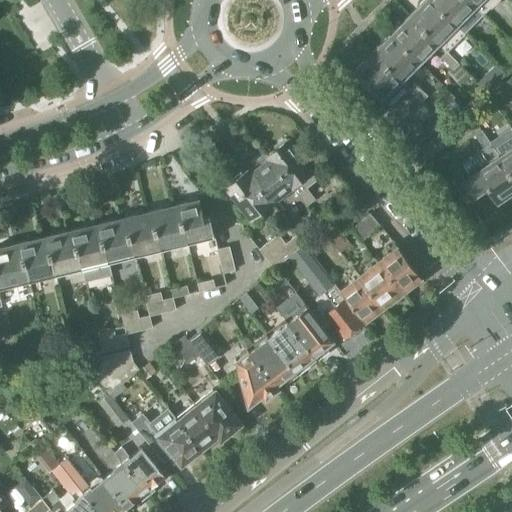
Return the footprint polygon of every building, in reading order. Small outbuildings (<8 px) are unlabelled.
[(438,44),(456,26),(429,0),(427,0),(410,17),(438,44)] [(429,0),(456,26),(474,8),(466,0),(429,0)] [(43,14),(26,23),(41,49),(58,39),(43,14)] [(478,21),(490,33),(496,28),(484,15),(478,21)] [(419,63),(438,44),(410,17),(392,35),(419,63)] [(401,81),(419,63),(392,35),(374,53),(401,81)] [(446,53),(458,65),(465,59),(452,46),(446,53)] [(382,99),(401,81),(374,53),(355,72),(382,99)] [(458,65),(446,53),(441,58),(454,70),(458,65)] [(477,83),(485,92),(494,85),(485,75),(477,83)] [(409,89),(422,102),(428,96),(415,83),(409,89)] [(489,96),(468,112),(477,125),(498,109),(489,96)] [(419,143),(444,124),(436,116),(412,133),(419,143)] [(481,131),(492,146),(499,141),(488,126),(481,131)] [(485,150),(492,146),(481,131),(475,135),(485,150)] [(423,147),(430,157),(450,143),(443,133),(423,147)] [(291,187),(306,207),(315,200),(306,189),(318,179),(299,155),(302,152),(290,137),(286,140),(285,138),(274,146),(276,148),(267,155),(292,187),(291,187)] [(511,176),(511,148),(508,151),(507,149),(498,155),(511,176)] [(292,187),(267,155),(266,156),(264,154),(253,162),(255,164),(247,170),(274,205),(282,199),(279,196),(290,187),(306,207),(291,187),(292,187)] [(497,202),(511,192),(511,176),(498,155),(490,161),(491,163),(464,181),(474,196),(487,188),(497,202)] [(274,206),(274,205),(247,170),(242,174),(241,172),(231,180),(232,182),(226,186),(253,220),(261,214),(259,212),(271,202),(274,206)] [(183,223),(188,244),(216,238),(210,216),(204,217),(200,200),(173,207),(177,224),(183,223)] [(162,251),(188,244),(183,223),(177,224),(173,207),(147,213),(151,230),(157,229),(162,251)] [(136,257),(162,251),(157,229),(151,230),(147,213),(120,220),(124,237),(131,236),(136,257)] [(370,213),(352,228),(363,241),(380,225),(370,213)] [(109,264),(136,257),(131,236),(124,237),(120,220),(94,226),(98,243),(104,242),(109,264)] [(299,237),(307,231),(299,221),(291,227),(297,235),(299,237)] [(112,275),(109,264),(104,242),(98,243),(94,226),(68,232),(72,250),(78,248),(83,270),(86,282),(112,275)] [(299,237),(305,245),(309,251),(317,244),(307,231),(299,237)] [(57,276),(83,270),(78,248),(72,250),(68,232),(41,239),(45,255),(52,254),(57,276)] [(350,245),(341,232),(331,241),(340,252),(350,245)] [(267,259),(286,244),(279,234),(259,249),(267,259)] [(305,245),(299,237),(297,235),(286,244),(294,254),(305,245)] [(30,283),(57,276),(52,254),(45,255),(41,239),(15,245),(19,262),(25,260),(30,283)] [(413,285),(422,279),(394,243),(386,249),(389,253),(379,261),(403,293),(405,292),(407,294),(415,287),(413,285)] [(289,258),(294,254),(286,244),(267,259),(274,269),(277,267),(289,257),(289,258)] [(0,290),(30,283),(25,260),(19,262),(15,245),(0,248),(0,290)] [(335,284),(309,251),(305,245),(294,254),(289,258),(289,257),(277,267),(288,282),(301,272),(319,296),(316,299),(318,305),(344,339),(365,322),(345,297),(340,291),(335,284)] [(218,250),(223,274),(235,271),(230,247),(218,250)] [(394,300),(403,293),(379,261),(359,276),(384,308),(386,306),(387,308),(395,302),(394,300)] [(375,315),(384,308),(359,276),(340,291),(345,297),(365,322),(367,321),(368,323),(376,317),(375,315)] [(200,292),(216,288),(214,280),(198,284),(200,292)] [(174,298),(189,294),(187,286),(171,290),(173,298),(174,298)] [(174,298),(173,298),(163,300),(161,292),(145,296),(150,316),(176,310),(174,298)] [(246,293),(239,298),(251,313),(257,308),(246,293)] [(327,347),(334,341),(307,307),(287,322),(317,360),(330,350),(327,347)] [(150,316),(139,318),(138,311),(122,314),(126,334),(127,334),(153,328),(150,316)] [(0,331),(11,329),(7,313),(0,314),(0,331)] [(298,375),(317,360),(287,322),(268,337),(298,375)] [(127,334),(126,334),(116,336),(114,329),(98,332),(103,352),(129,346),(127,334)] [(188,340),(199,355),(208,366),(221,356),(201,330),(188,340)] [(77,346),(89,343),(88,335),(71,339),(77,346)] [(199,355),(188,340),(185,336),(177,342),(191,361),(199,355)] [(285,385),(298,375),(268,337),(249,351),(250,351),(275,385),(282,380),(285,385)] [(86,357),(97,354),(94,342),(90,343),(89,343),(77,346),(86,357)] [(188,364),(191,361),(177,342),(174,345),(188,364)] [(132,360),(133,361),(130,350),(98,358),(100,370),(94,375),(101,384),(132,360)] [(279,389),(275,385),(250,351),(249,351),(237,361),(247,401),(254,402),(263,396),(266,399),(279,389)] [(133,362),(133,361),(132,360),(101,384),(109,394),(140,371),(133,362)] [(149,364),(140,371),(147,381),(157,373),(149,364)] [(196,404),(223,439),(228,440),(234,435),(234,430),(241,425),(214,390),(196,404)] [(118,429),(130,419),(109,394),(99,402),(118,429)] [(214,446),(223,439),(196,404),(177,419),(201,448),(207,443),(214,446)] [(144,418),(136,425),(155,449),(164,443),(153,429),(148,424),(144,418)] [(163,421),(154,428),(153,429),(164,443),(165,442),(182,463),(201,448),(177,419),(168,426),(163,421)] [(142,448),(130,458),(122,447),(114,453),(121,463),(122,462),(146,492),(165,477),(142,448)] [(103,479),(93,488),(68,458),(61,464),(60,465),(98,511),(120,511),(126,508),(103,479)] [(126,508),(146,492),(122,462),(121,463),(113,469),(114,470),(103,479),(126,508)] [(52,511),(98,511),(60,465),(55,468),(52,471),(71,494),(52,511)] [(0,492),(0,510),(9,504),(0,492)] [(45,511),(50,508),(42,499),(25,511),(45,511)]
